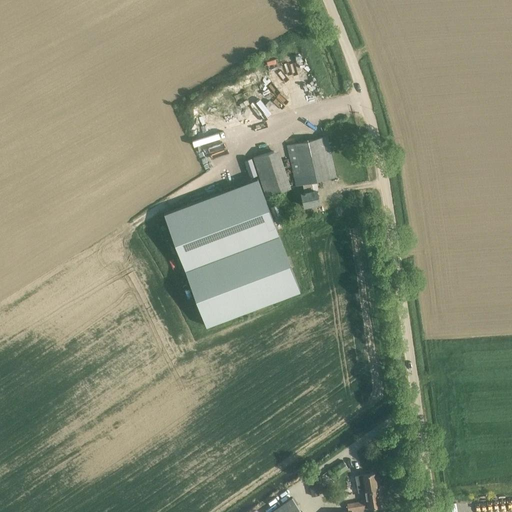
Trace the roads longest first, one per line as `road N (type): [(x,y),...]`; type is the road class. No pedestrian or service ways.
road 1 (unclassified): [(431,511),(388,203),(368,109),(326,0)]
road 2 (unknown): [(417,410),(310,480),(311,511)]
